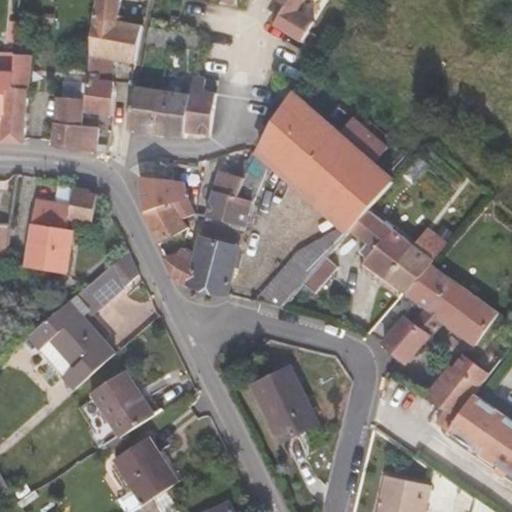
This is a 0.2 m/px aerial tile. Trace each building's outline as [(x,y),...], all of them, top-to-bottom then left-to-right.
[(141,63),(149,25),(135,22),(135,17),(125,15),(126,0),(105,0),(99,77),(108,78),(108,80),(121,82),(123,61),(141,63)] [(286,0),(284,4),(289,8),(285,15),(310,31),(321,14),(305,3),(306,0),(286,0)] [(208,49),(211,34),(158,26),(155,41),(208,49)] [(37,56),(19,55),(18,62),(18,74),(16,90),(35,92),(37,56)] [(18,74),(18,62),(6,62),(4,74),(18,74)] [(16,90),(18,74),(4,74),(0,73),(0,113),(11,114),(15,115),(16,90)] [(118,115),(121,82),(108,80),(108,78),(99,77),(95,112),(107,114),(118,115)] [(204,97),(229,104),(229,97),(218,96),(218,81),(206,80),(204,92),(204,97)] [(204,92),(146,85),(137,129),(137,131),(180,136),(198,139),(198,136),(204,97),(204,92)] [(31,144),(35,92),(16,90),(15,115),(11,114),(10,121),(10,143),(31,144)] [(308,96),(301,90),(283,117),(270,147),(257,171),(247,198),(265,202),(281,162),(307,186),(343,128),(333,118),(308,96)] [(224,138),(229,104),(204,97),(198,136),(224,138)] [(91,127),(91,112),(91,103),(67,101),(64,125),(91,127)] [(362,116),(390,141),(404,125),(376,101),(362,116)] [(376,202),(396,175),(376,157),(390,141),(362,116),(347,103),(333,118),(343,128),(307,186),(357,228),(376,202)] [(107,114),(95,112),(91,112),(91,127),(105,130),(107,114)] [(0,142),(10,143),(10,121),(0,120),(0,142)] [(64,125),(62,148),(103,152),(105,130),(91,127),(64,125)] [(247,198),(257,171),(247,169),(242,182),(229,179),(217,217),(259,228),(265,202),(247,198)] [(192,217),(204,214),(192,184),(173,181),(148,179),(155,215),(187,205),(192,217)] [(81,199),(82,193),(82,188),(68,186),(66,198),(81,199)] [(99,226),(104,197),(82,193),(81,199),(66,198),(48,196),(33,268),(71,277),(78,235),(72,234),(74,222),(99,226)] [(414,296),(440,262),(431,253),(434,248),(376,202),(357,228),(374,242),(366,252),(374,259),(368,266),(408,298),(411,294),(414,296)] [(197,230),(192,217),(187,205),(155,215),(167,243),(197,230)] [(256,234),(216,223),(206,252),(193,249),(185,255),(174,258),(188,283),(239,296),(256,234)] [(0,253),(6,260),(14,263),(19,228),(3,228),(0,243),(0,247),(0,253)] [(335,255),(347,241),(338,235),(317,248),(332,260),(335,255)] [(332,260),(317,248),(310,251),(304,258),(322,272),(332,260)] [(346,263),(335,255),(332,260),(322,272),(317,279),(314,282),(325,291),(346,263)] [(83,395),(124,358),(97,326),(148,280),(137,258),(85,303),(95,315),(90,318),(80,307),(39,344),(49,355),(60,346),(83,372),(72,382),(83,395)] [(322,272),(304,258),(298,264),(317,279),(322,272)] [(470,287),(466,283),(440,262),(414,296),(430,309),(427,314),(423,311),(418,318),(413,315),(391,345),(405,356),(415,364),(448,322),(480,345),(500,313),(470,287)] [(281,284),(300,299),(314,282),(317,279),(298,264),(281,284)] [(263,303),(291,310),(300,299),(281,284),(263,303)] [(95,315),(85,303),(80,307),(90,318),(95,315)] [(488,386),(503,362),(498,358),(495,364),(498,366),(495,371),(470,355),(460,369),(488,386)] [(478,400),(488,386),(460,369),(455,366),(434,402),(464,419),(478,400)] [(261,390),(288,446),(326,429),(298,373),(261,390)] [(128,441),(163,419),(131,374),(98,394),(128,441)] [(511,419),(478,400),(464,419),(457,435),(511,468),(511,419)] [(140,491),(150,505),(185,484),(154,440),(121,463),(140,491)] [(397,476),(387,511),(433,511),(440,489),(397,476)] [(127,511),(140,511),(150,505),(140,491),(121,502),(127,511)] [(184,511),(174,497),(161,505),(165,511),(184,511)]
